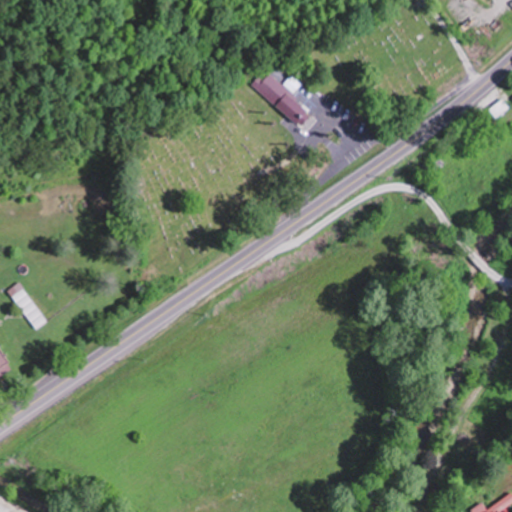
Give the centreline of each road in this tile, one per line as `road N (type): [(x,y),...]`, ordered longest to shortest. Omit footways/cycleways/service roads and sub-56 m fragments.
road 1 (primary): [(0,426),(389,158),(511,60)]
road 2 (residential): [(253,253),(299,240),(392,187),(427,197),(468,248)]
road 3 (residential): [(510,282),(511,313),(496,363),(430,481),(441,511)]
